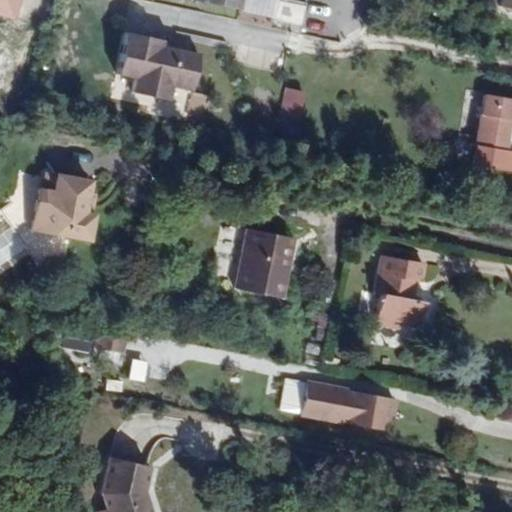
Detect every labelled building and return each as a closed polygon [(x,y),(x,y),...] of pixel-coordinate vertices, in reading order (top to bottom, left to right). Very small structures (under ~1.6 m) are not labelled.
[(0,0),(0,13),(10,16),(13,0),(0,0)] [(157,34),(123,27),(114,69),(131,72),(128,86),(147,90),(150,76),(167,80),(188,85),(196,49),(156,40),(157,34)] [(150,76),(147,90),(164,94),(167,80),(150,76)] [(298,86),(282,82),(275,110),(292,114),(298,86)] [(463,107),(453,155),(494,163),(498,143),(485,140),(489,112),(463,107)] [(50,177),(60,179),(61,174),(39,170),(37,187),(48,189),(50,177)] [(48,189),(37,187),(34,187),(27,230),(85,241),(91,213),(88,213),(81,212),(84,196),(87,179),(61,174),(60,179),(50,177),(48,189)] [(88,213),(91,198),(84,196),(81,212),(88,213)] [(280,272),(286,235),(244,227),(235,283),(283,292),(286,273),(280,272)] [(292,236),(286,235),(280,272),(286,273),(292,236)] [(410,276),(412,258),(370,251),(364,287),(369,289),(364,316),(389,320),(390,313),(410,316),(413,295),(403,294),(406,275),(410,276)] [(73,324),(69,341),(118,351),(122,334),(73,324)] [(385,426),(391,393),(302,377),(297,409),(385,426)] [(97,459),(94,511),(144,511),(147,461),(97,459)]
